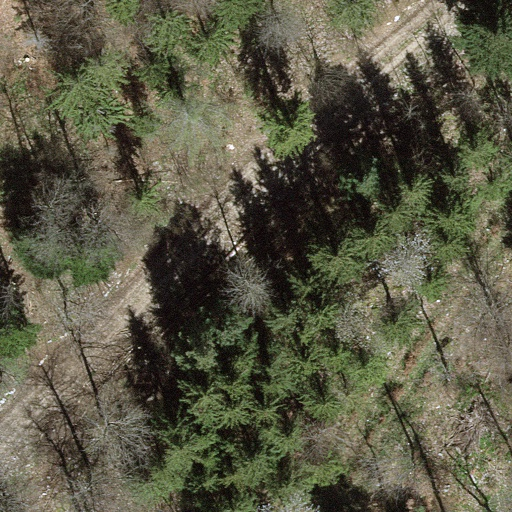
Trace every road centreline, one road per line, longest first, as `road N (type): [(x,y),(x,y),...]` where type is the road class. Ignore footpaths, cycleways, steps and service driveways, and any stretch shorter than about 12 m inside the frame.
road 1 (track): [(0,433),(240,185),(451,0)]
road 2 (track): [(335,511),(394,384),(511,204)]
